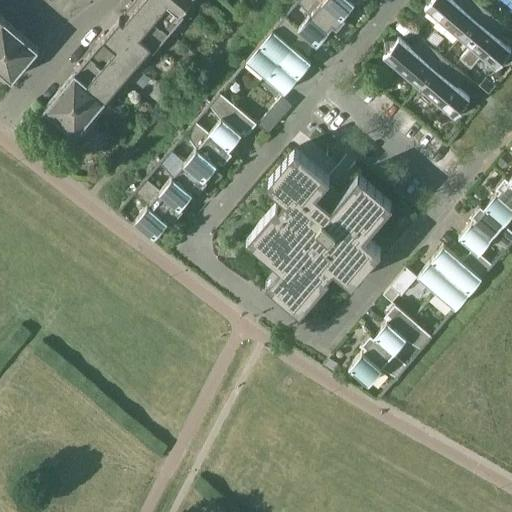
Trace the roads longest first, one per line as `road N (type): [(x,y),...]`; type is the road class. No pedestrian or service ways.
road 1 (residential): [(322,341),(200,261),(196,249),(197,235),(328,85)]
road 2 (residential): [(451,192),(322,341)]
road 3 (residential): [(328,85),(451,192)]
